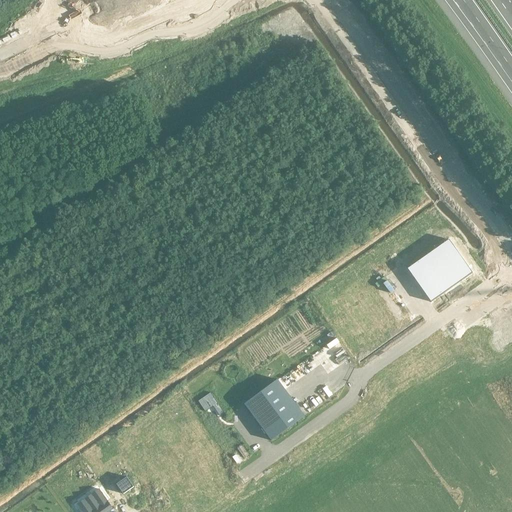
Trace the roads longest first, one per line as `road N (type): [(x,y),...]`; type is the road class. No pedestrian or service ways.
road 1 (unclassified): [(332,0),(511,245)]
road 2 (residential): [(511,270),(364,379)]
road 3 (residential): [(364,379),(462,511)]
road 4 (residential): [(364,379),(351,404),(246,478)]
road 5 (unclassified): [(70,20),(102,38),(197,0)]
